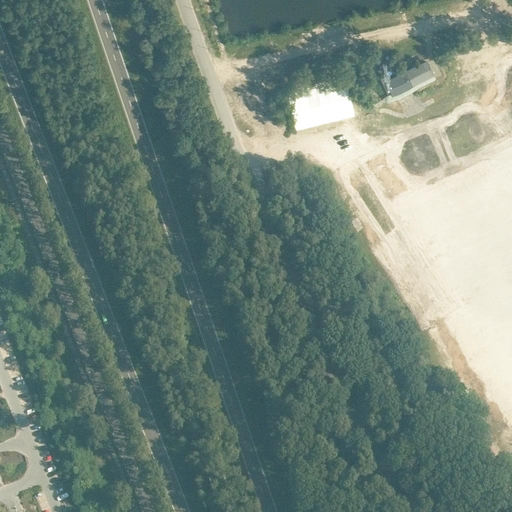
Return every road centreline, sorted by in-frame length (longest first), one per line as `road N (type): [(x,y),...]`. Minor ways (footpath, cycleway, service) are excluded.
road 1 (unclassified): [(417,511),(287,271),(182,0)]
road 2 (unknown): [(336,511),(316,438),(244,269),(153,0)]
road 3 (trunk): [(270,511),(96,0)]
road 4 (trunk): [(0,34),(185,511)]
road 5 (tertiary): [(148,511),(0,108)]
road 6 (unknown): [(511,422),(444,283),(359,153)]
road 7 (unknown): [(207,64),(511,15)]
road 8 (unknown): [(241,154),(322,142),(359,153)]
